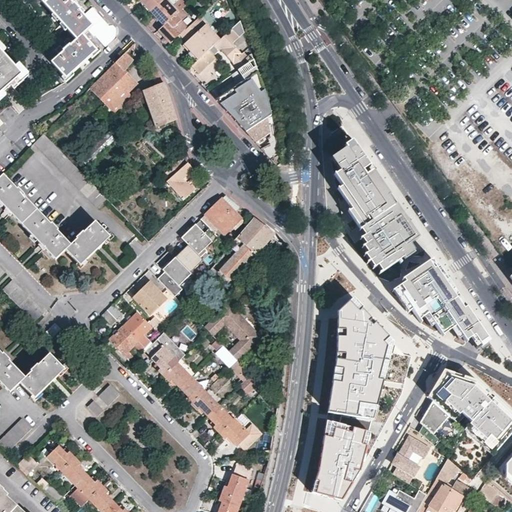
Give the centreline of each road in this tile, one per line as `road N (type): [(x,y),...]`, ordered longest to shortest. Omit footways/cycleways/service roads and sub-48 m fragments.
road 1 (secondary): [(511,330),(359,109)]
road 2 (secondary): [(310,269),(303,373),(277,511)]
road 3 (residential): [(314,176),(329,239),(370,289),(442,347)]
road 4 (residential): [(225,178),(75,329)]
road 5 (residential): [(110,366),(61,413),(156,511)]
road 6 (residential): [(348,511),(442,347)]
road 7 (residential): [(135,28),(73,91),(0,147)]
road 8 (secondary): [(271,0),(296,43),(314,126)]
road 9 (secondary): [(359,109),(289,0)]
road 10 (residential): [(225,178),(283,222),(310,269)]
road 11 (residential): [(195,453),(110,366)]
road 12 (unknown): [(347,90),(382,60),(338,0)]
